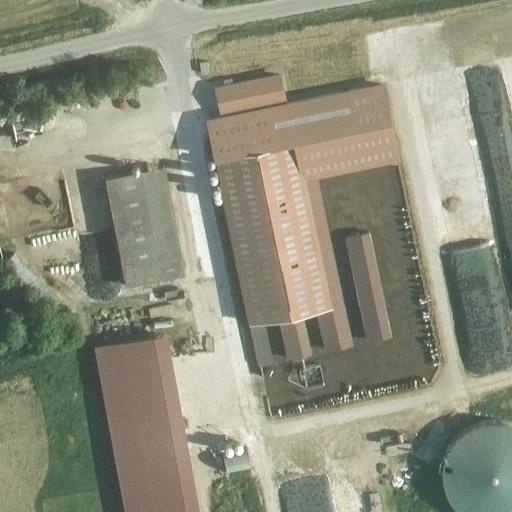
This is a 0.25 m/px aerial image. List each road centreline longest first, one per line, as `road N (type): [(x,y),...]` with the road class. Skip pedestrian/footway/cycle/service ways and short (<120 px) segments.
road 1 (unclassified): [(368,0),(178,33)]
road 2 (unclassified): [(178,33),(0,74)]
